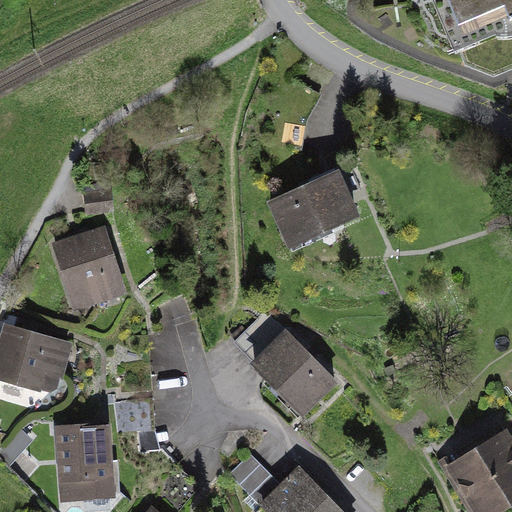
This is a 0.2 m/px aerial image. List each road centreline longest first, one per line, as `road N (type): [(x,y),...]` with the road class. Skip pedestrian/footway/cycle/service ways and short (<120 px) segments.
road 1 (residential): [(275,0),(308,40),(357,71),(511,126)]
road 2 (residential): [(187,331),(214,411),(277,428),(362,511)]
